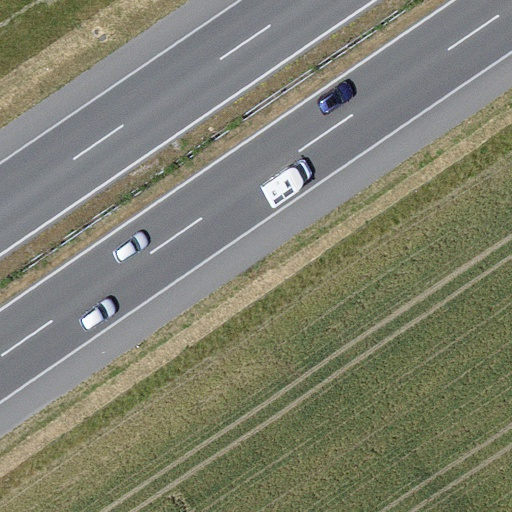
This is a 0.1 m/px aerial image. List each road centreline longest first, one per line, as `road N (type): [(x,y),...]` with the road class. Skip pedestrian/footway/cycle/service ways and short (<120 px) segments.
road 1 (motorway): [(0,358),(511,8)]
road 2 (motorway): [(309,0),(0,212)]
